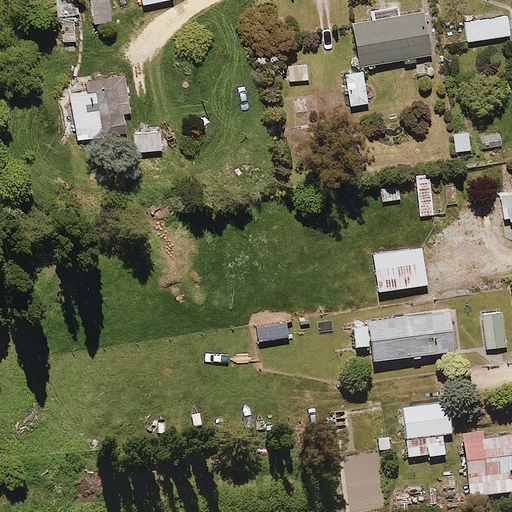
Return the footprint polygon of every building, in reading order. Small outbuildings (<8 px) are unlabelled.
[(175,0),(140,0),(142,9),(176,4),(175,0)] [(406,1),(333,13),(340,62),(414,50),(406,1)] [(504,16),(462,20),(465,48),(507,44),(504,16)] [(307,58),(285,60),(288,87),(310,85),(307,58)] [(113,125),(106,65),(80,70),(81,81),(50,83),(58,133),(113,125)] [(365,74),(341,76),(344,111),(368,109),(365,74)] [(162,130),(132,129),(132,158),(161,159),(162,130)] [(469,134),(448,136),(450,158),(471,156),(469,134)] [(433,174),(416,174),(418,219),(435,218),(433,174)] [(405,233),(355,245),(361,285),(412,278),(405,233)] [(432,300),(349,311),(354,356),(437,343),(432,300)] [(503,313),(481,315),(484,353),(506,351),(503,313)] [(435,391),(383,398),(390,448),(428,446),(426,430),(440,428),(435,391)] [(467,422),(444,428),(454,489),(497,483),(497,469),(511,466),(511,453),(506,422),(469,429),(467,422)]
